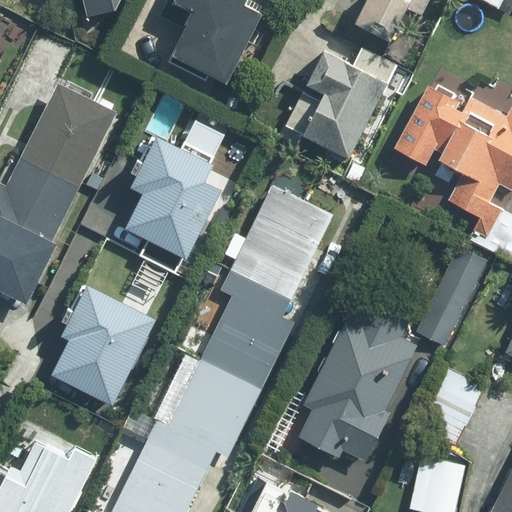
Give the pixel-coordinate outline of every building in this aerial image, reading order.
[(86,0),(88,10),(116,3),(117,0),(86,0)] [(172,0),(172,2),(194,13),(171,57),(220,82),(254,15),(235,6),(238,0),(172,0)] [(427,0),(364,0),(353,22),(388,39),(404,7),(420,15),(427,0)] [(511,0),(481,0),(508,15),(511,6),(511,0)] [(399,71),(338,44),(298,133),(358,160),(399,71)] [(15,157),(83,189),(121,108),(53,77),(15,157)] [(511,121),(428,81),(395,149),(458,179),(447,202),(497,226),(511,196),(511,121)] [(221,132),(187,117),(173,149),(152,139),(115,223),(186,254),(216,188),(200,181),(221,132)] [(83,189),(15,157),(2,186),(0,185),(0,219),(56,246),(83,189)] [(294,302),(337,218),(271,185),(228,270),(294,302)] [(56,246),(0,219),(0,295),(28,309),(56,246)] [(485,258),(453,243),(412,332),(445,347),(485,258)] [(252,387),(294,302),(228,270),(186,355),(252,387)] [(150,321),(89,287),(43,371),(104,404),(150,321)] [(350,320),(300,438),(362,464),(412,346),(350,320)] [(209,472),(252,387),(186,355),(143,440),(209,472)] [(483,388),(441,366),(409,426),(451,448),(483,388)] [(68,511),(99,458),(45,427),(21,470),(0,457),(0,508),(6,511),(68,511)] [(189,511),(209,472),(143,440),(106,511),(189,511)] [(407,511),(411,511),(456,511),(464,467),(416,459),(407,511)] [(511,460),(492,500),(511,509),(511,460)] [(322,511),(324,510),(261,479),(244,511),(322,511)] [(511,511),(511,509),(492,500),(485,511),(511,511)]
